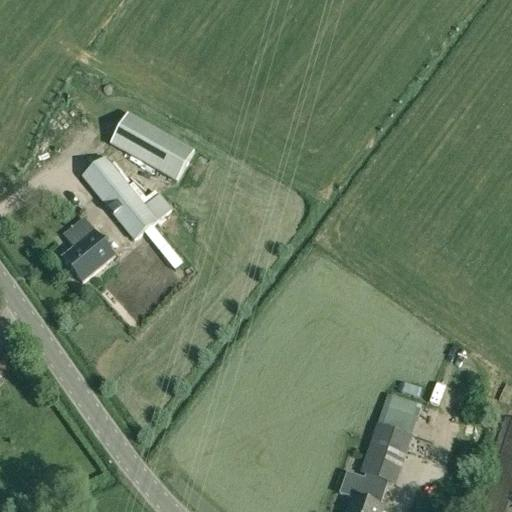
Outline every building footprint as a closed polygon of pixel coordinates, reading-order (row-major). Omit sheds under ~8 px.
[(109,145),(176,184),(195,155),(145,127),(128,116),(109,145)] [(105,159),(82,179),(134,243),(171,212),(159,197),(144,209),(105,159)] [(73,249),(61,259),(82,284),(114,257),(83,220),(63,237),(73,249)] [(511,511),(511,421),(504,419),(477,499),(485,502),(481,511),(511,511)] [(410,437),(377,426),(361,474),(396,486),(413,438),(410,437)] [(388,488),(350,475),(343,497),(352,500),(348,511),(381,511),(383,508),(382,508),(388,488)]
